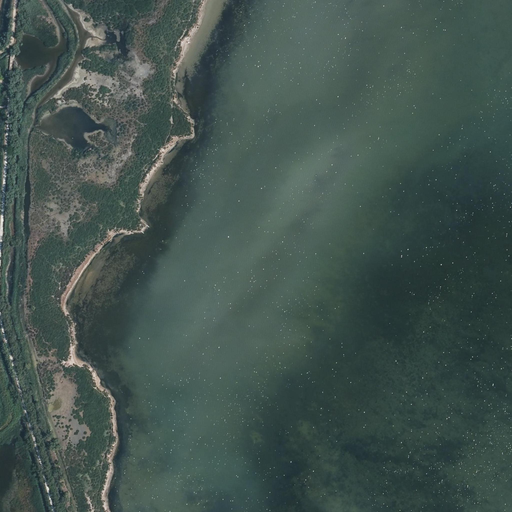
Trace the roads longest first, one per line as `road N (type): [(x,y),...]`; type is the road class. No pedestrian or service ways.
road 1 (track): [(54,511),(0,308)]
road 2 (track): [(0,255),(9,106)]
